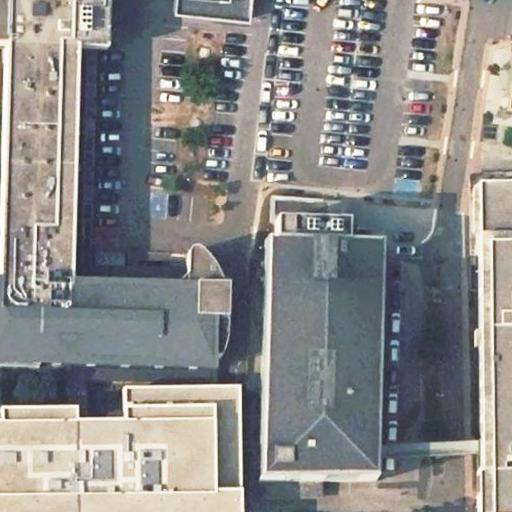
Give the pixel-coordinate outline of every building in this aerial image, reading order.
[(0,0),(0,45),(5,46),(0,224),(0,365),(38,366),(39,361),(210,365),(210,358),(219,359),(220,356),(221,354),(222,352),(223,349),(223,347),(224,344),(224,341),(225,339),(225,336),(225,333),(226,286),(216,286),(216,277),(218,277),(210,263),(203,256),(198,250),(197,250),(196,249),(195,249),(191,249),(189,250),(187,252),(186,254),(185,279),(185,293),(93,291),(85,291),(78,290),(70,290),(72,237),(72,222),(74,132),(75,118),(76,49),(83,49),(92,49),(99,49),(106,50),(107,0),(0,0)] [(172,0),(171,11),(208,14),(209,1),(214,1),(213,0),(172,0)] [(213,0),(214,1),(209,1),(208,14),(239,17),(247,18),(249,0),(213,0)] [(82,133),(80,222),(72,222),(72,237),(80,237),(78,290),(85,291),(93,291),(93,277),(99,49),(92,49),(83,49),(82,118),(75,118),(74,132),(82,133)] [(511,190),(511,185),(476,186),(479,444),(479,450),(479,457),(479,511),(485,511),(485,450),(482,191),(511,190)] [(511,511),(511,190),(482,191),(485,450),(485,511),(511,511)] [(346,243),(346,223),(274,221),(274,241),(264,241),(259,446),(262,446),(261,480),(372,483),(372,463),(372,456),(373,449),(376,449),(382,244),(346,243)] [(0,511),(235,511),(235,390),(102,391),(102,425),(67,425),(67,416),(0,416),(0,511)] [(376,449),(373,449),(372,456),(372,463),(410,461),(455,458),(469,458),(479,457),(479,450),(479,444),(468,445),(455,445),(410,447),(376,449)]
